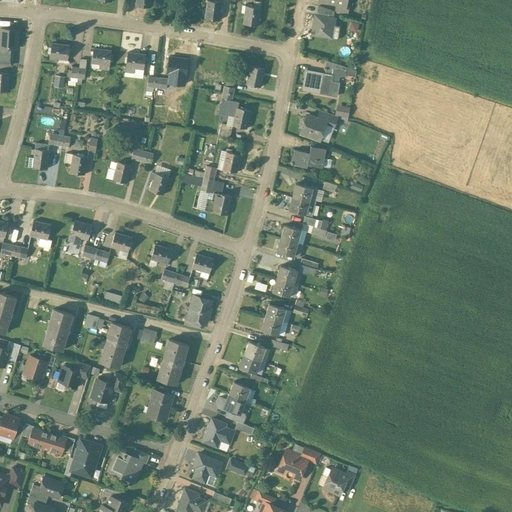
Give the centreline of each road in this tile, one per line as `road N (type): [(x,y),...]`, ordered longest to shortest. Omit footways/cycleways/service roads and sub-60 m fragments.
road 1 (unclassified): [(292,53),(40,13)]
road 2 (residential): [(0,193),(75,197),(246,251)]
road 3 (residential): [(218,338),(0,283)]
road 4 (residential): [(246,251),(292,53)]
road 5 (residential): [(175,455),(0,399)]
road 6 (residential): [(0,175),(26,97),(40,13)]
road 7 (residential): [(175,455),(218,338)]
